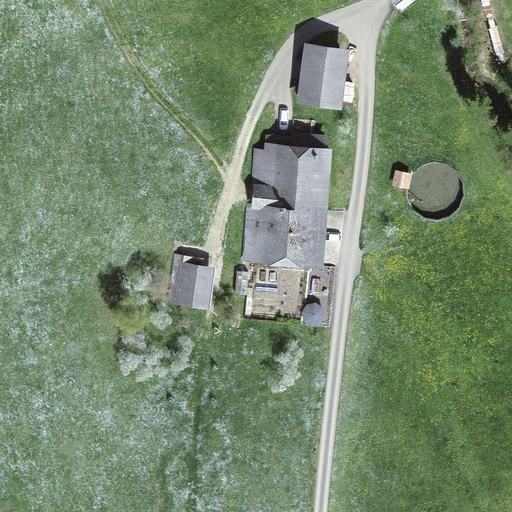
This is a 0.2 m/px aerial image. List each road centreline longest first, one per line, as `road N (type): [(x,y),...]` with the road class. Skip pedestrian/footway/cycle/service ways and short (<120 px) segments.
road 1 (track): [(322,511),(367,104),(362,10),(324,18),(289,50),(282,119)]
road 2 (track): [(108,0),(134,55),(229,181),(221,246)]
road 3 (track): [(229,181),(281,71)]
